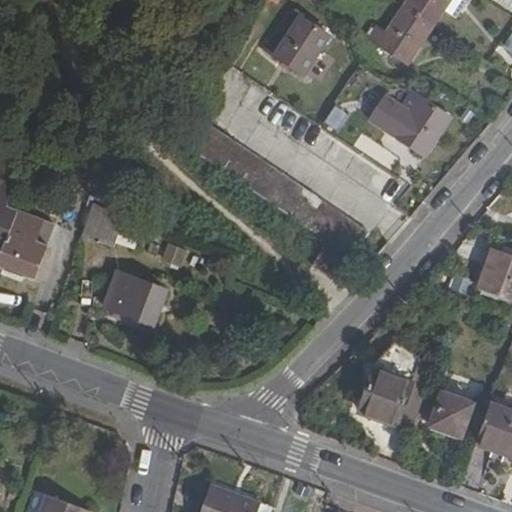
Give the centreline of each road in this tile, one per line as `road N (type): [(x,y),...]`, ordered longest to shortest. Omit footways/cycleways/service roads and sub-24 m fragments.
road 1 (track): [(88,0),(112,81),(168,162),(352,314)]
road 2 (residential): [(511,138),(242,433)]
road 3 (tertiary): [(242,433),(466,511)]
road 4 (tertiary): [(0,350),(167,411)]
